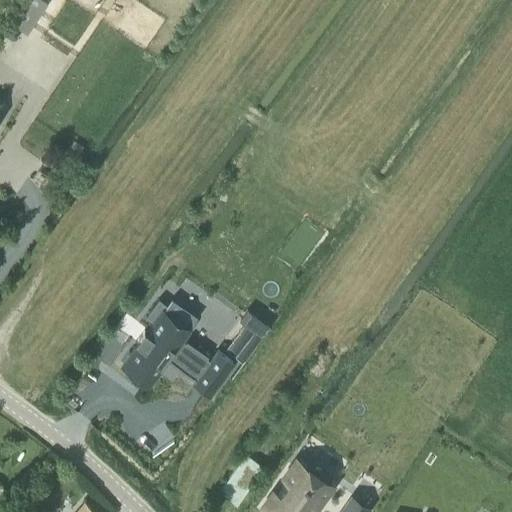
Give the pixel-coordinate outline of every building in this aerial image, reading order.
[(29,31),(49,0),(48,0),(29,0),(15,22),(29,31)] [(138,343),(124,363),(150,381),(167,358),(196,379),(194,382),(210,393),(233,362),(217,350),(210,359),(181,338),(197,316),(171,297),(167,303),(159,297),(146,315),(154,321),(148,330),(145,328),(135,341),(138,343)] [(245,359),(271,321),(248,305),(222,344),(245,359)] [(223,492),(244,502),(264,461),(244,451),(223,492)] [(295,457),(261,504),(272,511),(304,511),(327,480),(295,457)] [(365,511),(369,507),(352,495),(339,511),(365,511)]
